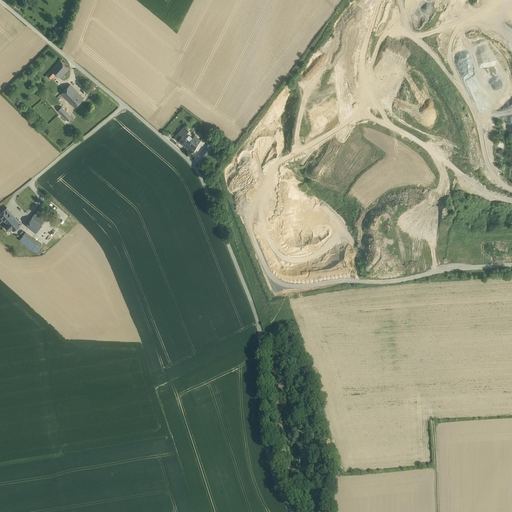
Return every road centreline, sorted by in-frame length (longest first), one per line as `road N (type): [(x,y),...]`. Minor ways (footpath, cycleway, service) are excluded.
road 1 (unclassified): [(0,0),(199,174),(259,328),(271,471),(293,511)]
road 2 (track): [(274,347),(287,474)]
